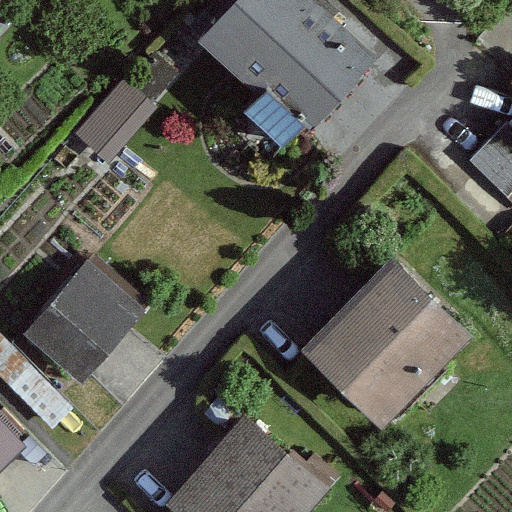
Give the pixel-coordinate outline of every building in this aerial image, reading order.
[(225,0),(197,36),(310,127),(378,44),(323,0),(225,0)] [(110,158),(157,102),(125,75),(77,130),(110,158)] [(511,111),(466,156),(508,198),(511,194),(511,111)] [(303,344),(385,420),(467,333),(385,257),(303,344)] [(23,333),(80,380),(142,305),(85,258),(23,333)] [(166,500),(180,511),(298,511),(324,482),(240,412),(166,500)] [(0,463),(18,446),(0,427),(0,463)]
